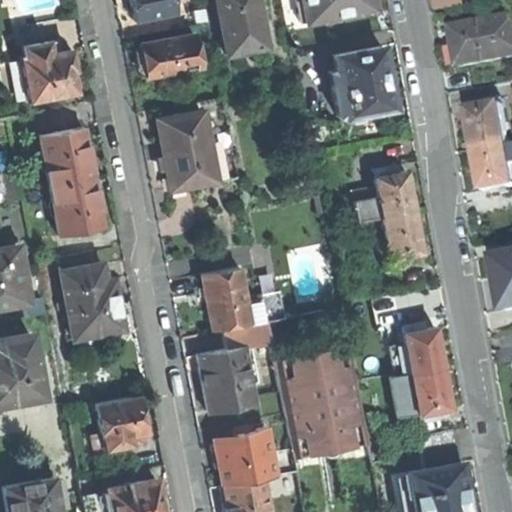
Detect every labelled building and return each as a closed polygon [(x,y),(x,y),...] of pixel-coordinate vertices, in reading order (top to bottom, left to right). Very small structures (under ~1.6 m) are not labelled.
[(159,14),(174,11),(171,0),(129,0),(129,1),(133,19),(159,14)] [(184,0),(171,0),(174,11),(186,9),(184,0)] [(213,0),(224,53),(265,46),(256,0),(213,0)] [(295,0),(300,23),(373,9),(371,0),(295,0)] [(162,28),(159,14),(133,19),(135,33),(162,28)] [(462,67),(511,58),(511,17),(455,28),(459,48),(462,67)] [(193,32),(172,36),(178,69),(199,65),(193,32)] [(144,75),(178,69),(172,36),(137,43),(133,49),(135,58),(142,62),(143,68),(144,75)] [(22,76),(26,99),(76,90),(73,78),(71,66),(75,65),(77,60),(76,52),(71,50),(54,53),(52,39),(20,46),(22,55),(18,56),(18,61),(22,76)] [(343,114),(344,119),(392,109),(387,88),(392,87),(390,75),(388,64),(384,65),(380,46),(331,56),(334,70),(326,72),(335,116),(343,114)] [(13,78),(22,76),(18,61),(10,62),(13,78)] [(478,149),(511,143),(505,103),(471,109),(475,132),(478,149)] [(167,189),(213,181),(200,109),(154,118),(160,151),(167,189)] [(0,116),(0,132),(9,130),(6,116),(0,116)] [(38,132),(47,183),(92,175),(87,152),(83,124),(38,132)] [(511,144),(511,143),(478,149),(482,171),(486,191),(511,186),(511,144)] [(379,217),(411,212),(408,190),(404,170),(387,173),(386,166),(370,169),(373,187),(348,191),(354,222),(364,220),(379,217)] [(0,169),(0,200),(22,196),(16,167),(0,169)] [(56,233),(101,225),(97,203),(92,175),(47,183),(56,233)] [(415,232),(411,212),(379,217),(383,239),(386,256),(418,251),(415,232)] [(368,242),(383,239),(379,217),(364,220),(368,242)] [(0,302),(25,298),(16,245),(0,247),(0,302)] [(503,284),(506,309),(511,307),(511,253),(499,256),(503,284)] [(58,269),(70,337),(121,327),(116,300),(111,276),(104,278),(100,261),(58,269)] [(210,331),(220,329),(247,324),(236,267),(199,274),(204,301),(210,331)] [(0,318),(27,314),(25,298),(0,302),(0,318)] [(220,329),(223,349),(241,346),(251,344),(268,341),(264,322),(247,324),(220,329)] [(401,331),(409,372),(439,366),(435,348),(431,326),(401,331)] [(29,331),(22,332),(30,376),(36,375),(29,331)] [(0,403),(6,402),(5,399),(33,394),(30,376),(22,332),(0,336),(0,403)] [(251,344),(241,346),(247,383),(257,381),(251,344)] [(201,382),(206,409),(251,400),(247,383),(241,346),(223,349),(195,353),(201,382)] [(288,446),(291,459),(321,453),(367,444),(347,346),(272,361),(288,446)] [(443,388),(439,366),(409,372),(417,413),(447,408),(443,388)] [(397,417),(417,413),(409,372),(389,376),(397,417)] [(113,443),(114,447),(140,441),(138,432),(145,431),(141,412),(137,392),(104,398),(110,430),(113,443)] [(212,466),(217,465),(265,456),(268,455),(267,450),(262,427),(233,432),(235,440),(208,445),(211,458),(212,466)] [(415,436),(422,468),(458,462),(452,429),(415,436)] [(102,445),(113,443),(110,430),(100,432),(102,445)] [(288,446),(267,450),(268,455),(265,456),(268,475),(293,470),(291,459),(288,446)] [(217,465),(221,484),(259,477),(268,475),(265,456),(217,465)] [(422,468),(390,474),(396,511),(466,511),(464,497),(458,462),(422,468)] [(5,511),(55,511),(49,476),(0,486),(5,511)] [(265,511),(259,477),(221,484),(224,497),(225,506),(222,507),(223,510),(220,510),(220,511),(265,511)] [(159,511),(158,502),(153,478),(135,481),(135,478),(121,480),(122,484),(102,487),(103,493),(100,493),(102,508),(109,507),(109,511),(159,511)] [(79,496),(82,511),(97,508),(94,493),(79,496)]
